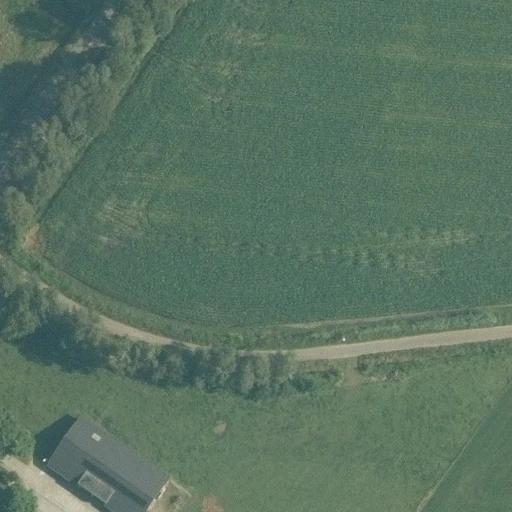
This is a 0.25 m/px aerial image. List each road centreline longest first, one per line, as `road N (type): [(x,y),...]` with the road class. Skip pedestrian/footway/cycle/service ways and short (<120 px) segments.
road 1 (unclassified): [(511,333),(298,358),(218,355),(139,338),(60,303),(0,263)]
road 2 (tertiary): [(124,0),(0,176)]
